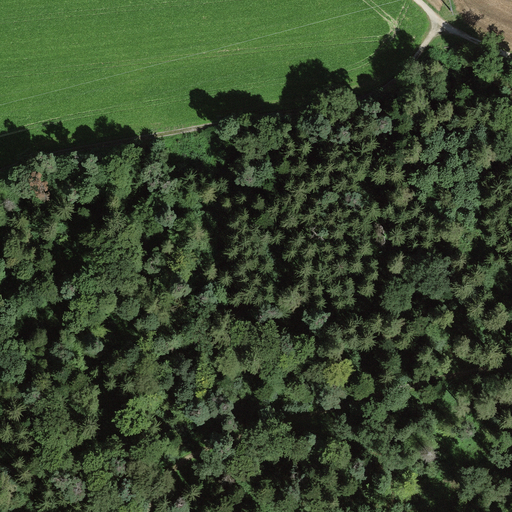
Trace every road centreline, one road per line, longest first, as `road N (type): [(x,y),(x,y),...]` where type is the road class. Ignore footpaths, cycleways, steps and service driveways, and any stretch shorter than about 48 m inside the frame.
road 1 (track): [(437,23),(406,68),(375,94),(84,145),(0,169)]
road 2 (track): [(145,511),(171,468),(206,446),(400,379),(511,354)]
